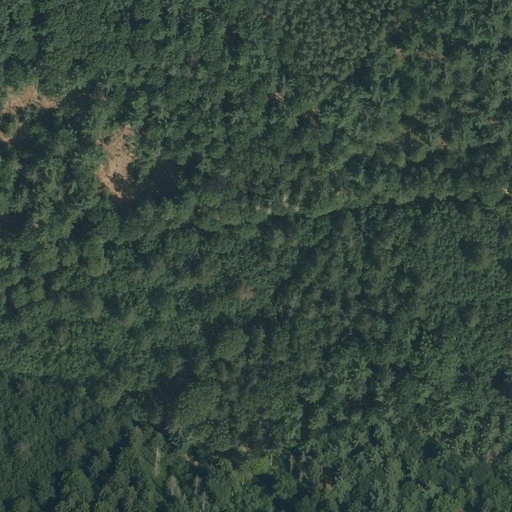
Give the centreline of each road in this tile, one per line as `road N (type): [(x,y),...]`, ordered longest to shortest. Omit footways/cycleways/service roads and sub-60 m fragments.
road 1 (track): [(0,284),(71,247),(191,213),(511,181)]
road 2 (track): [(251,0),(400,286),(511,406)]
road 3 (track): [(43,511),(261,301),(349,194)]
road 4 (track): [(417,0),(191,213)]
